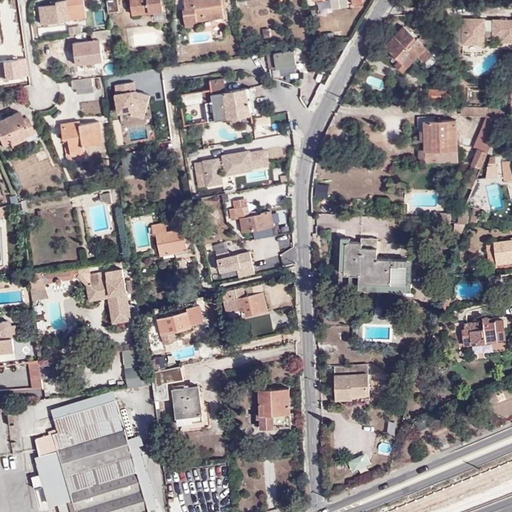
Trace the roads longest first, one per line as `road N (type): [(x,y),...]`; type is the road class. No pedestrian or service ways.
road 1 (residential): [(316,511),(304,151),(385,0)]
road 2 (primary): [(511,438),(334,511)]
road 3 (unknown): [(308,335),(185,377)]
